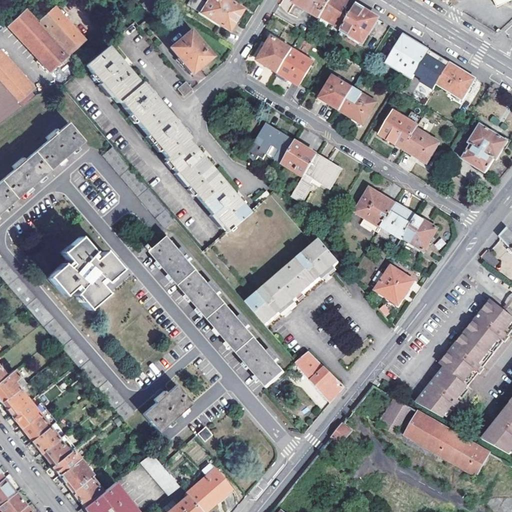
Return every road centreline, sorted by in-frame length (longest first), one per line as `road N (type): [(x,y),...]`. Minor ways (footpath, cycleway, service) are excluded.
road 1 (residential): [(484,227),(228,70)]
road 2 (tertiary): [(300,458),(484,227)]
road 3 (residential): [(0,243),(125,391),(147,394),(204,345)]
road 4 (residential): [(204,345),(101,226)]
road 5 (secondary): [(388,0),(511,74)]
